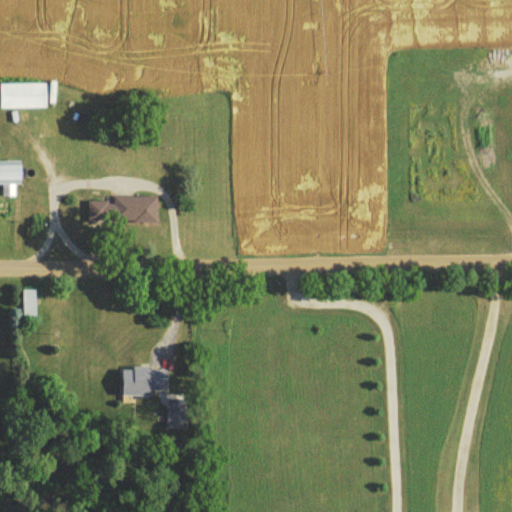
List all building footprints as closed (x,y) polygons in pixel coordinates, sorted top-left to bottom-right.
[(50,86),(0,86),(0,111),(50,112),(50,86)] [(91,119),(46,119),(46,138),(91,138),(91,119)] [(0,187),(30,187),(29,166),(0,166),(0,187)] [(159,201),(90,202),(90,227),(159,226),(159,201)] [(39,295),(24,295),(24,321),(39,321),(39,295)] [(169,401),(169,373),(123,373),(123,401),(169,401)]
